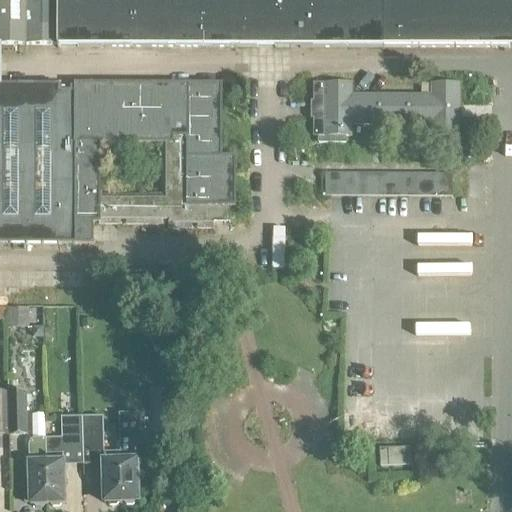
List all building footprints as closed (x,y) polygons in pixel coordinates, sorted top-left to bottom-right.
[(511,0),(0,0),(0,245),(93,246),(93,226),(99,226),(99,227),(169,227),(169,232),(214,231),(214,225),(231,225),(230,210),(237,210),(237,159),(223,159),(223,86),(189,87),(189,86),(75,86),(75,93),(61,93),(61,86),(3,86),(3,47),(58,48),(58,51),(511,50),(511,0)] [(354,86),(314,86),(314,104),(311,104),(311,122),(314,122),(314,139),(354,139),(354,128),(431,129),(431,139),(462,139),(462,86),(431,86),(431,97),(354,97),(354,86)] [(453,176),(326,176),(326,199),(453,199),(453,176)] [(174,275),(115,274),(115,303),(174,303),(174,275)] [(29,331),(29,311),(9,312),(9,321),(9,331),(29,331)] [(173,391),(154,391),(155,427),(173,427),(173,391)] [(0,438),(9,438),(8,395),(0,394),(0,438)] [(28,394),(8,395),(9,438),(29,437),(28,394)] [(119,416),(120,455),(119,455),(121,504),(124,504),(126,507),(132,507),(134,504),(138,504),(137,478),(151,477),(150,454),(141,454),(140,416),(119,416)] [(62,440),(45,441),(47,507),(50,506),(52,509),(60,509),(61,506),(64,506),(63,479),(63,467),(83,467),(82,419),(61,420),(62,440)] [(121,504),(119,455),(103,455),(101,419),(82,419),(83,467),(103,466),(104,505),(107,505),(109,508),(116,508),(118,504),(121,504)] [(29,480),(26,480),(26,506),(30,506),(30,507),(34,507),(36,510),(42,509),(45,507),(47,507),(45,441),(36,441),(31,443),(29,448),(29,457),(29,466),(29,480)] [(412,452),(381,453),(381,470),(412,470),(412,452)]
